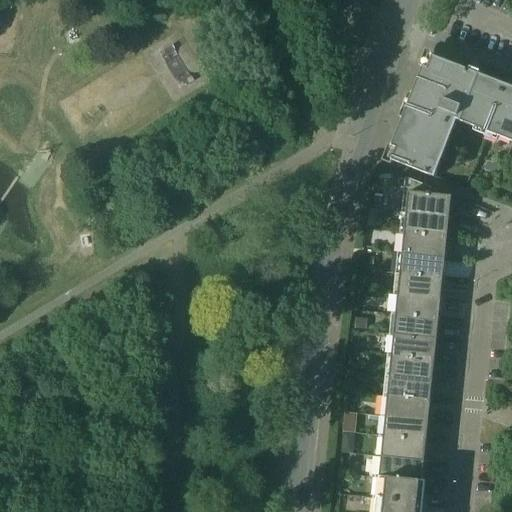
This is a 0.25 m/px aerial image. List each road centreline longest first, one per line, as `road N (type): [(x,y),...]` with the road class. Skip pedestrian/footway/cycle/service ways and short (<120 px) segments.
road 1 (tertiary): [(307,511),(358,152),(409,0)]
road 2 (residential): [(463,511),(487,276),(511,253)]
